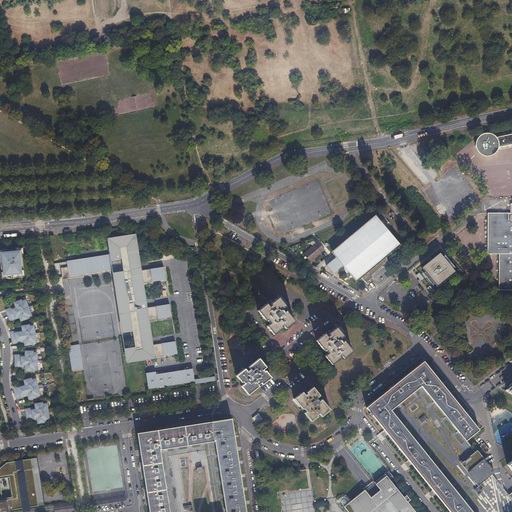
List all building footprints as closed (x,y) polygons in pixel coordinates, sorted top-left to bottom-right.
[(347,14),(345,6),(338,7),(340,15),(347,14)] [(511,143),(511,136),(498,139),(495,135),(491,134),(485,135),(480,138),(478,143),(478,148),(482,153),(488,156),(494,155),(499,151),(501,145),(511,143)] [(511,203),(511,204),(510,213),(487,213),(487,254),(499,254),(499,290),(511,289),(511,203)] [(392,221),(394,219),(397,217),(392,211),(387,215),(392,221)] [(291,224),(289,225),(287,219),(279,222),(283,233),(293,229),(291,224)] [(362,278),(365,281),(368,284),(374,279),(373,277),(390,264),(387,259),(403,246),(379,220),(330,263),(336,270),(338,270),(341,267),(342,266),(341,264),(342,263),(357,282),(362,278)] [(110,241),(112,255),(127,252),(126,244),(134,243),(133,237),(110,241)] [(126,349),(128,362),(144,359),(177,354),(175,341),(151,345),(147,321),(171,317),(169,304),(145,308),(142,284),(165,280),(163,267),(140,271),(139,268),(138,268),(134,243),(126,244),(127,252),(112,255),(67,261),(68,267),(69,276),(94,272),(97,271),(113,269),(114,273),(120,312),(123,333),(132,331),(135,347),(126,349)] [(317,257),(325,250),(318,243),(304,255),(311,263),(316,259),(315,258),(317,257)] [(24,268),(22,251),(18,251),(18,252),(17,252),(16,250),(5,251),(6,253),(4,253),(4,252),(0,253),(2,270),(3,270),(4,276),(6,276),(7,278),(9,278),(9,276),(18,275),(18,277),(20,277),(20,275),(23,275),(22,268),(24,268)] [(422,268),(438,287),(455,272),(440,254),(422,268)] [(69,276),(68,267),(61,268),(62,277),(62,279),(111,272),(118,313),(120,312),(114,273),(113,269),(97,271),(94,272),(69,276)] [(266,304),(258,311),(266,321),(267,320),(270,323),(267,326),(273,334),(281,328),(281,327),(283,325),(285,328),(294,321),(285,311),(283,313),(281,309),(285,306),(278,298),(270,304),(271,305),(269,307),(266,304)] [(30,311),(27,305),(28,305),(26,300),(22,302),(22,300),(15,303),(16,306),(16,308),(8,311),(11,319),(19,316),(20,318),(21,321),(28,319),(28,317),(32,316),(30,311)] [(8,311),(16,308),(16,306),(6,310),(10,321),(20,318),(19,316),(11,319),(8,311)] [(36,338),(34,331),(35,331),(34,326),(30,327),(30,325),(22,326),(23,330),(23,332),(13,334),(15,342),(25,340),(25,342),(26,346),(33,345),(33,343),(37,342),(36,337),(36,338)] [(316,341),(325,351),(326,350),(328,353),(325,356),(332,364),(340,358),(339,357),(341,355),(344,358),(352,351),(344,341),(342,342),(340,339),(343,336),(337,328),(329,334),(329,335),(327,337),(325,334),(316,341)] [(13,334),(23,332),(23,330),(11,332),(13,344),(25,342),(25,340),(15,342),(13,334)] [(82,368),(79,345),(68,346),(72,370),(82,368)] [(37,365),(37,358),(38,358),(38,353),(33,353),(33,352),(26,351),(26,355),(26,357),(17,357),(17,365),(26,366),(26,367),(26,371),(33,371),(33,370),(38,370),(38,365),(37,365)] [(26,357),(26,355),(15,355),(15,367),(26,367),(26,366),(17,365),(17,357),(26,357)] [(240,385),(244,389),(247,393),(257,385),(257,384),(259,381),(262,384),(270,378),(264,370),(263,370),(261,368),(264,366),(257,357),(247,366),(248,368),(245,370),(242,366),(234,373),(241,381),(242,380),(243,382),(240,385)] [(433,400),(441,410),(448,419),(466,440),(479,429),(440,381),(437,378),(431,370),(424,361),(422,362),(392,386),(388,390),(366,408),(370,412),(368,413),(370,416),(372,415),(385,431),(387,433),(388,434),(409,460),(411,462),(412,464),(433,491),(435,492),(436,493),(450,511),(473,511),(455,489),(411,434),(391,410),(421,386),(433,400)] [(191,366),(146,373),(148,387),(194,380),(194,379),(193,375),(191,366)] [(39,391),(37,384),(38,384),(36,379),(32,380),(32,379),(25,381),(25,384),(26,386),(16,388),(18,397),(28,394),(28,396),(29,400),(41,397),(39,390),(39,391)] [(16,388),(26,386),(25,384),(14,387),(17,399),(28,396),(28,394),(18,397),(16,388)] [(331,409),(326,404),(322,398),(321,400),(318,397),(321,394),(314,386),(306,392),(307,393),(305,395),(302,392),(294,399),(302,409),(304,408),(307,411),(304,413),(311,422),(319,415),(318,414),(320,413),(323,416),(331,409)] [(504,511),(511,506),(511,497),(510,495),(494,475),(488,480),(478,488),(459,465),(475,452),(466,440),(448,419),(441,410),(433,400),(421,386),(391,410),(411,434),(455,489),(473,511),(504,511)] [(48,416),(47,409),(48,409),(47,404),(43,405),(43,403),(35,404),(36,408),(36,410),(28,411),(29,419),(37,418),(38,420),(38,424),(46,423),(45,421),(50,420),(49,415),(48,416)] [(28,411),(36,410),(36,408),(26,409),(27,421),(38,420),(37,418),(29,419),(28,411)] [(256,424),(259,421),(262,419),(258,413),(252,418),(256,424)] [(151,511),(168,511),(159,449),(216,440),(222,480),(226,511),(245,511),(230,420),(140,434),(151,511)] [(485,444),(481,447),(486,454),(491,451),(485,444)] [(494,475),(475,452),(459,465),(478,488),(488,480),(494,475)] [(6,465),(0,470),(0,504),(7,504),(8,511),(16,511),(39,509),(31,461),(6,465)] [(391,472),(387,475),(392,481),(396,478),(391,472)] [(343,501),(349,509),(351,511),(417,511),(409,501),(405,496),(392,481),(387,475),(385,473),(375,481),(381,489),(372,496),(366,488),(354,499),(353,497),(352,495),(350,494),(349,493),(347,493),(344,493),(342,494),(340,495),(339,497),(338,500),(338,502),(343,501)]
